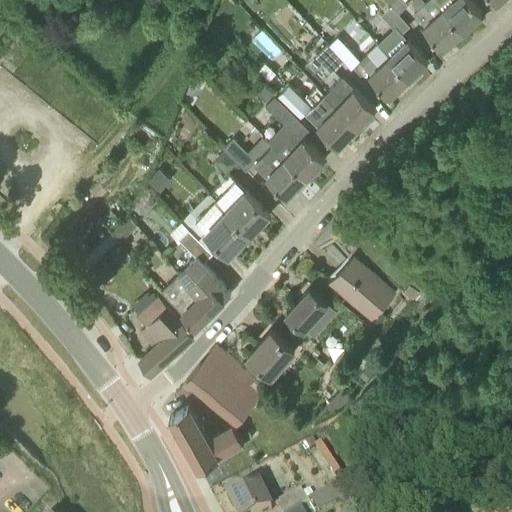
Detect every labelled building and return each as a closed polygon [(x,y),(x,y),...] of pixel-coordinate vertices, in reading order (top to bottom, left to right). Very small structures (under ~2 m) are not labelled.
[(388,0),(399,12),(409,4),(405,0),(388,0)] [(443,47),(463,30),(437,0),(428,0),(416,11),(427,25),(426,26),(443,47)] [(437,0),(463,30),(483,13),(471,0),(437,0)] [(390,56),(409,77),(429,60),(409,38),(408,39),(397,27),(389,34),(400,47),(390,56)] [(332,71),(344,59),(327,42),(315,54),(332,71)] [(409,77),(390,56),(389,57),(376,42),(367,51),(369,53),(361,59),(372,72),(371,73),(390,95),(409,77)] [(200,62),(209,71),(218,61),(209,53),(200,62)] [(338,105),(358,125),(376,108),(356,88),(344,76),(336,84),(326,93),(338,105)] [(266,104),(275,95),(266,85),(257,94),(266,104)] [(281,119),(290,110),(275,95),(266,104),(281,119)] [(358,125),(338,105),(328,115),(316,104),(308,111),(321,123),(320,124),(339,144),(358,125)] [(304,139),(286,121),(284,122),(269,137),(307,175),(325,158),(305,138),(304,139)] [(268,137),(251,154),(257,160),(269,173),(269,174),(288,194),(307,175),(269,137),(269,138),(268,137)] [(225,173),(238,162),(225,148),(216,156),(215,161),(225,173)] [(250,232),(269,213),(246,189),(236,179),(217,199),(250,232)] [(230,252),(250,232),(217,199),(197,219),(206,229),(230,252)] [(203,262),(213,253),(189,228),(179,238),(198,257),(203,262)] [(179,275),(188,284),(212,312),(231,292),(207,266),(198,257),(179,275)] [(373,282),(351,261),(333,280),(372,316),(393,292),(379,278),(373,282)] [(100,281),(89,268),(83,273),(95,286),(100,281)] [(196,328),(212,312),(188,284),(171,301),(196,328)] [(314,335),(336,311),(310,287),(287,312),(314,335)] [(167,305),(159,295),(138,313),(160,342),(141,357),(152,372),(195,334),(182,319),(181,320),(168,305),(167,305)] [(272,376),(295,350),(272,329),(248,354),(272,376)] [(237,421),(260,393),(251,386),(257,377),(216,342),(187,379),(237,421)] [(373,373),(367,366),(360,374),(366,380),(373,373)] [(267,385),(257,377),(251,386),(260,393),(267,385)] [(208,438),(190,404),(170,417),(199,467),(252,436),(248,428),(239,434),(233,423),(208,438)] [(334,477),(342,472),(323,442),(315,447),(334,477)] [(314,511),(319,511),(358,489),(350,475),(315,497),(308,501),(314,511)] [(234,511),(268,511),(272,510),(257,481),(227,496),(234,511)] [(281,511),(289,511),(301,504),(307,500),(301,489),(276,504),(281,511)] [(304,494),(308,500),(308,501),(315,497),(310,490),(304,494)]
